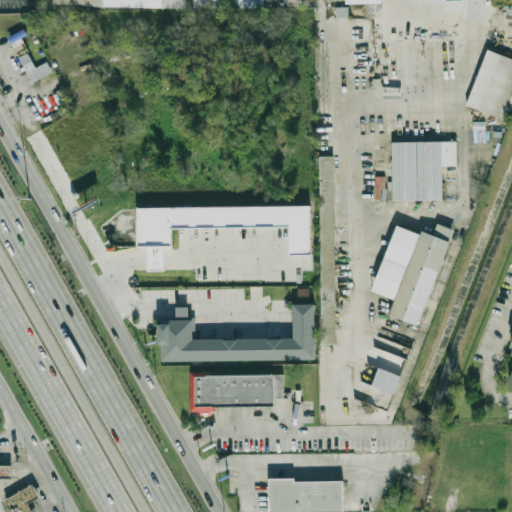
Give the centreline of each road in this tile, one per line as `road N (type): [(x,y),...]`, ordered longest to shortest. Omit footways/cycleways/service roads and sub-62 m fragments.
road 1 (primary): [(217,511),(0,120)]
road 2 (motorway): [(169,511),(0,207)]
road 3 (motorway): [(147,511),(0,250)]
road 4 (motorway): [(0,298),(120,511)]
road 5 (primary): [(0,384),(71,511)]
